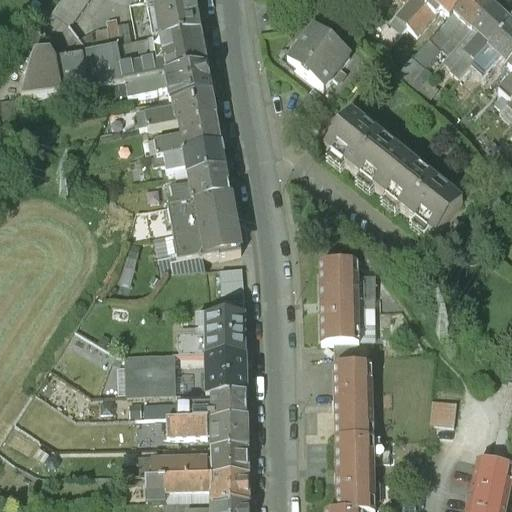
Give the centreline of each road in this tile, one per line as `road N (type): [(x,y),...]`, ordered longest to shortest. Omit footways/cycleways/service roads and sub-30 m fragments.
road 1 (residential): [(285,511),(276,223),(233,0)]
road 2 (track): [(276,223),(342,243),(368,262),(428,349),(464,377),(482,407),(479,437),(442,462),(434,484)]
